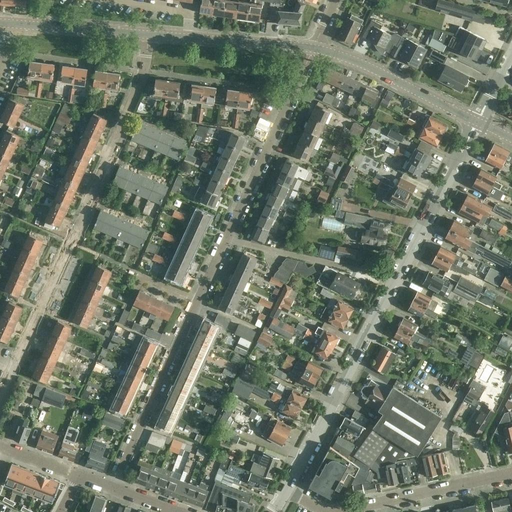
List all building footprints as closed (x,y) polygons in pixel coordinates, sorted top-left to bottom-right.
[(201,0),(200,13),(212,15),(213,0),(201,0)] [(213,0),(212,15),(224,16),(226,0),(213,0)] [(226,0),(224,16),(236,18),(238,1),(229,0),(226,0)] [(236,18),(247,20),(250,3),(238,1),(236,18)] [(302,13),(306,4),(298,1),(293,12),(278,11),(277,23),(284,24),(285,26),(289,26),(289,24),(301,25),(302,13)] [(437,2),(435,9),(472,20),(474,12),(437,2)] [(250,3),(247,20),(259,22),(262,5),(250,3)] [(347,18),(339,37),(351,42),(355,33),(359,35),(363,26),(361,25),(363,21),(351,15),(349,19),(347,18)] [(384,51),(389,53),(395,41),(391,39),(392,36),(380,29),(382,25),(371,20),(362,38),(363,37),(372,42),(372,43),(375,45),(376,47),(377,49),(379,51),(380,52),(382,53),(384,51)] [(455,36),(482,49),(486,41),(459,27),(455,36)] [(429,37),(425,44),(443,53),(447,45),(476,60),(482,49),(455,36),(448,34),(434,30),(432,38),(429,37)] [(426,49),(406,39),(402,46),(400,45),(393,57),(408,65),(409,63),(417,67),(426,49)] [(447,57),(433,50),(429,56),(443,64),(447,57)] [(40,79),(42,63),(30,62),(27,78),(40,79)] [(42,63),(40,79),(52,81),(54,65),(42,63)] [(446,65),(438,80),(460,91),(463,86),(466,85),(469,81),(467,79),(468,77),(446,65)] [(72,84),(75,68),(62,66),(60,82),(72,84)] [(75,68),(72,84),(85,86),(87,70),(75,68)] [(329,68),(323,80),(340,87),(345,76),(329,68)] [(105,89),(107,73),(95,71),(93,87),(105,89)] [(107,73),(105,89),(117,90),(120,75),(107,73)] [(356,81),(345,76),(340,87),(350,92),(356,81)] [(168,81),(155,80),(154,88),(152,87),(151,95),(149,95),(149,98),(161,100),(161,97),(165,97),(168,81)] [(165,97),(165,101),(183,103),(184,93),(179,92),(180,83),(168,81),(165,97)] [(367,86),(356,81),(350,92),(361,97),(367,86)] [(201,102),(204,87),(191,85),(189,101),(201,102)] [(361,97),(372,102),(370,107),(374,108),(380,98),(375,96),(378,91),(367,86),(361,97)] [(204,87),(201,102),(214,104),(216,88),(204,87)] [(17,95),(28,96),(29,89),(18,88),(17,95)] [(237,107),(240,92),(227,90),(227,96),(221,95),(219,108),(225,109),(225,106),(237,107)] [(240,92),(237,107),(250,109),(252,93),(240,92)] [(331,106),(334,99),(325,95),(322,103),(331,106)] [(6,110),(19,116),(24,105),(10,99),(6,110)] [(61,112),(69,116),(67,115),(71,107),(64,104),(61,112)] [(310,117),(324,124),(330,111),(316,105),(310,117)] [(348,115),(352,117),(356,109),(351,107),(348,115)] [(361,112),(356,109),(352,117),(357,120),(361,112)] [(19,116),(6,110),(1,121),(14,127),(19,116)] [(69,116),(61,112),(55,124),(63,127),(64,127),(69,116)] [(414,122),(420,125),(422,121),(416,118),(417,116),(412,113),(409,119),(414,122)] [(88,125),(102,131),(107,120),(93,114),(88,125)] [(318,136),(324,124),(310,117),(305,130),(318,136)] [(425,128),(441,136),(444,132),(445,133),(448,128),(446,127),(447,125),(431,117),(425,128)] [(373,120),(370,127),(377,131),(380,124),(373,120)] [(362,133),(364,128),(355,122),(352,128),(362,133)] [(63,127),(55,124),(52,132),(59,135),(63,127)] [(97,142),(102,131),(88,125),(84,135),(97,142)] [(209,128),(198,126),(197,131),(206,135),(209,128)] [(441,136),(425,128),(419,139),(436,147),(437,146),(438,146),(440,142),(439,141),(441,136)] [(2,141),(15,147),(20,136),(7,130),(2,141)] [(313,148),(318,136),(305,130),(299,142),(313,148)] [(194,138),(203,143),(206,135),(197,131),(194,138)] [(349,135),(342,132),(340,137),(347,140),(349,135)] [(227,144),(240,150),(245,138),(233,133),(227,144)] [(92,152),(97,142),(84,135),(79,146),(92,152)] [(49,138),(46,145),(53,148),(56,141),(49,138)] [(0,153),(10,158),(15,147),(2,141),(0,144),(0,153)] [(313,148),(299,142),(293,155),(307,161),(313,148)] [(389,147),(397,151),(404,155),(406,151),(391,143),(389,147)] [(511,152),(494,143),(490,152),(505,160),(511,164),(511,163),(511,152)] [(227,144),(222,156),(235,161),(240,150),(227,144)] [(88,163),(92,152),(79,146),(74,157),(88,163)] [(190,156),(192,157),(195,150),(190,147),(187,154),(190,156)] [(411,154),(409,158),(425,166),(428,162),(429,163),(432,158),(430,157),(431,156),(417,148),(413,155),(411,154)] [(505,160),(490,152),(485,161),(500,169),(505,160)] [(0,165),(5,168),(10,158),(0,153),(0,165)] [(331,157),(338,160),(346,164),(347,160),(340,157),(340,156),(333,153),(331,157)] [(190,156),(188,161),(194,164),(196,159),(192,157),(190,156)] [(222,156),(217,167),(230,173),(235,161),(222,156)] [(83,173),(88,163),(74,157),(69,167),(83,173)] [(338,160),(331,157),(329,161),(330,162),(327,168),(326,168),(324,174),(336,179),(342,167),(336,165),(338,160)] [(423,171),(425,166),(409,158),(407,162),(409,163),(405,170),(420,177),(420,176),(422,177),(424,172),(423,171)] [(281,171),(297,178),(298,177),(305,180),(308,171),(297,166),(298,165),(286,160),(281,171)] [(21,172),(28,175),(32,168),(24,165),(21,172)] [(348,165),(340,180),(347,183),(355,168),(348,165)] [(33,173),(42,177),(45,170),(36,166),(33,173)] [(78,184),(83,173),(69,167),(65,178),(78,184)] [(225,184),(230,173),(217,167),(212,178),(225,184)] [(477,177),(499,189),(501,184),(494,181),(496,177),(481,169),(477,177)] [(276,181),(276,182),(281,184),(292,189),(297,178),(281,171),(276,181)] [(329,177),(326,184),(332,187),(335,180),(329,177)] [(383,177),(380,181),(388,185),(390,181),(383,177)] [(499,189),(477,177),(472,186),(487,194),(497,199),(499,199),(503,191),(499,189)] [(73,195),(78,184),(65,178),(60,189),(73,195)] [(219,196),(225,184),(212,178),(207,190),(219,196)] [(415,186),(400,178),(397,185),(395,184),(394,184),(392,188),(410,197),(412,194),(414,193),(415,190),(414,188),(415,186)] [(193,184),(200,187),(202,182),(201,181),(196,179),(193,184)] [(410,197),(392,188),(388,185),(380,181),(378,186),(385,190),(385,189),(388,190),(383,201),(394,207),(396,203),(404,208),(405,206),(407,205),(409,202),(408,200),(410,197)] [(275,184),(271,193),(283,198),(287,200),(292,189),(281,184),(276,182),(275,184)] [(174,185),(171,192),(177,194),(180,187),(174,185)] [(219,196),(207,190),(206,190),(199,187),(194,198),(201,202),(214,207),(219,196)] [(69,205),(73,195),(60,189),(55,199),(69,205)] [(329,193),(322,190),(318,199),(325,202),(329,193)] [(271,193),(266,203),(278,209),(283,198),(271,193)] [(468,195),(463,203),(486,215),(487,216),(492,207),(468,195)] [(332,197),(329,208),(340,210),(342,200),(332,197)] [(4,204),(12,207),(15,201),(7,198),(4,204)] [(64,216),(69,205),(55,199),(50,210),(64,216)] [(273,219),(278,209),(266,203),(262,214),(273,219)] [(463,203),(459,212),(474,220),(483,225),(487,216),(486,215),(463,203)] [(511,217),(511,212),(496,204),(492,210),(511,220),(511,217)] [(64,216),(50,210),(45,221),(59,227),(64,216)] [(192,222),(205,228),(210,216),(197,211),(192,222)] [(285,212),(283,217),(292,221),(294,216),(292,215),(285,212)] [(372,220),(372,218),(346,212),(343,223),(356,226),(356,224),(364,224),(364,230),(363,230),(361,241),(384,247),(389,224),(372,220)] [(262,214),(257,225),(268,230),(273,233),(275,229),(270,226),(273,219),(262,214)] [(505,226),(494,221),(491,219),(488,224),(500,231),(505,234),(508,229),(504,227),(505,226)] [(450,229),(465,237),(467,232),(471,234),(473,230),(454,221),(450,229)] [(192,222),(187,233),(200,239),(205,228),(192,222)] [(257,225),(251,236),(253,237),(263,241),(266,235),(273,239),(276,234),(275,234),(273,233),(268,230),(257,225)] [(277,230),(275,234),(276,234),(282,237),(284,232),(277,229),(277,230)] [(450,229),(445,238),(474,253),(476,249),(484,253),(483,255),(508,268),(511,261),(496,254),(491,251),(488,250),(484,247),(475,243),(465,237),(450,229)] [(496,238),(482,230),(479,235),(493,243),(496,238)] [(187,233),(182,244),(195,250),(200,239),(187,233)] [(253,237),(250,242),(262,245),(263,241),(253,237)] [(182,244),(177,255),(190,261),(195,250),(182,244)] [(355,259),(357,250),(343,247),(343,248),(338,247),(337,255),(355,259)] [(436,255),(448,261),(452,263),(456,265),(458,260),(463,263),(465,259),(452,252),(441,247),(436,255)] [(238,265),(251,270),(256,259),(244,253),(238,265)] [(185,271),(190,261),(177,255),(172,266),(185,271)] [(448,261),(436,255),(432,264),(447,272),(449,268),(457,272),(458,271),(468,276),(470,273),(456,265),(452,263),(448,261)] [(292,272),(293,272),(298,261),(286,258),(281,263),(282,264),(292,272)] [(293,272),(296,274),(308,268),(305,262),(298,261),(293,272)] [(289,278),(292,272),(282,264),(278,268),(278,269),(289,278)] [(498,285),(503,275),(483,264),(479,271),(486,276),(484,279),(498,287),(499,285),(498,285)] [(238,265),(233,276),(246,281),(251,270),(238,265)] [(296,274),(304,278),(316,271),(312,265),(308,268),(296,274)] [(185,271),(172,266),(167,277),(180,283),(185,271)] [(348,278),(325,267),(316,283),(339,295),(341,290),(353,297),(359,284),(353,281),(354,280),(349,277),(348,278)] [(283,282),(286,284),(289,278),(278,269),(275,273),(273,277),(278,279),(283,282)] [(425,277),(423,282),(424,282),(423,284),(439,292),(437,294),(447,299),(454,285),(446,282),(429,273),(427,277),(425,277)] [(498,285),(499,285),(511,292),(511,280),(503,275),(498,285)] [(233,276),(228,286),(241,292),(246,281),(233,276)] [(458,282),(480,294),(483,287),(461,276),(458,282)] [(480,294),(458,282),(455,288),(477,300),(480,294)] [(278,300),(291,307),(294,300),(288,297),(293,288),(285,285),(278,300)] [(228,286),(223,297),(236,303),(241,292),(228,286)] [(334,293),(323,287),(320,293),(331,299),(334,293)] [(486,288),(483,294),(494,300),(497,294),(486,288)] [(151,296),(139,291),(133,304),(145,309),(151,296)] [(413,301),(433,311),(438,303),(430,299),(431,298),(418,291),(413,301)] [(145,309),(156,314),(162,302),(151,296),(145,309)] [(218,308),(231,314),(233,309),(238,311),(241,305),(236,303),(223,297),(218,308)] [(331,299),(327,308),(333,311),(347,318),(352,308),(332,298),(331,299)] [(291,307),(278,300),(270,315),(277,319),(281,312),(287,315),(291,307)] [(433,311),(413,301),(408,310),(421,317),(424,312),(431,316),(435,318),(438,314),(433,311)] [(174,307),(162,302),(156,314),(168,320),(174,307)] [(325,307),(320,316),(327,320),(342,328),(347,318),(333,311),(327,308),(325,307)] [(131,328),(134,322),(126,319),(129,312),(124,310),(118,322),(131,328)] [(217,313),(215,319),(228,325),(230,319),(217,313)] [(270,315),(262,330),(267,333),(270,327),(292,338),(294,334),(296,329),(277,319),(270,315)] [(404,318),(399,328),(429,343),(431,339),(414,330),(417,325),(404,318)] [(215,319),(213,324),(218,327),(217,327),(225,331),(228,325),(215,319)] [(205,321),(200,333),(212,339),(217,327),(218,327),(213,324),(205,321)] [(134,322),(131,328),(139,332),(142,326),(134,322)] [(430,327),(422,323),(419,328),(427,332),(430,327)] [(255,332),(239,324),(235,333),(251,340),(255,332)] [(117,326),(111,340),(122,345),(124,341),(119,339),(124,329),(117,326)] [(333,348),(338,337),(318,327),(315,332),(308,329),(306,334),(318,340),(333,348)] [(159,341),(161,335),(147,328),(145,334),(159,341)] [(410,339),(417,343),(427,347),(429,343),(399,328),(394,337),(407,344),(410,339)] [(256,342),(268,348),(274,338),(262,332),(256,342)] [(200,333),(194,344),(207,350),(212,339),(200,333)] [(333,348),(318,340),(306,334),(304,338),(310,342),(310,341),(316,344),(312,350),(327,358),(333,348)] [(455,340),(469,347),(472,341),(458,334),(455,340)] [(511,342),(511,339),(503,334),(498,343),(509,349),(511,342)] [(144,339),(139,350),(152,356),(157,344),(144,339)] [(202,362),(207,350),(194,344),(189,356),(202,362)] [(372,366),(385,373),(396,354),(382,347),(372,366)] [(403,356),(406,352),(398,347),(395,351),(403,356)] [(146,368),(152,356),(139,350),(134,362),(146,368)] [(461,361),(468,364),(468,363),(477,368),(484,356),(475,351),(472,357),(466,353),(461,361)] [(244,358),(235,354),(232,361),(241,365),(244,358)] [(197,373),(202,362),(189,356),(184,367),(197,373)] [(285,361),(292,365),(294,360),(287,356),(285,361)] [(292,365),(285,361),(282,366),(289,370),(292,365)] [(306,366),(296,361),(294,366),(317,378),(322,368),(309,361),(306,366)] [(141,379),(146,368),(134,362),(128,373),(141,379)] [(317,378),(294,366),(291,371),(297,373),(294,378),(312,387),(317,378)] [(192,384),(197,373),(184,367),(179,379),(192,384)] [(276,369),(273,374),(284,380),(287,374),(276,369)] [(464,381),(469,384),(475,373),(469,370),(464,381)] [(136,390),(141,379),(128,373),(123,385),(136,390)] [(240,376),(232,391),(247,399),(252,392),(269,401),(270,398),(273,393),(268,391),(267,391),(254,384),(240,376)] [(186,396),(192,384),(179,379),(174,390),(186,396)] [(378,388),(379,386),(371,381),(367,386),(363,386),(361,390),(362,393),(362,394),(361,396),(367,399),(368,398),(381,405),(388,395),(378,388)] [(272,383),(268,391),(273,393),(300,407),(306,397),(291,389),(286,386),(283,392),(276,388),(277,385),(272,383)] [(89,393),(92,387),(87,384),(86,385),(88,385),(82,396),(88,399),(91,393),(89,393)] [(131,402),(136,390),(123,385),(118,396),(131,402)] [(45,388),(37,386),(36,391),(43,394),(45,388)] [(466,395),(477,402),(483,393),(471,386),(466,395)] [(381,405),(378,410),(383,413),(374,426),(373,426),(367,433),(366,432),(364,434),(363,433),(360,437),(346,456),(355,462),(358,458),(370,467),(375,461),(382,466),(395,463),(395,462),(396,459),(418,456),(417,455),(441,417),(392,387),(388,395),(381,405)] [(66,396),(46,388),(42,397),(51,401),(50,403),(62,407),(66,396)] [(181,407),(186,396),(174,390),(168,402),(181,407)] [(480,434),(503,397),(491,391),(479,410),(483,412),(480,416),(478,415),(475,419),(473,418),(468,426),(480,434)] [(300,407),(273,393),(270,398),(283,405),(280,410),(295,418),(300,407)] [(131,402),(118,396),(112,408),(125,414),(131,402)] [(176,419),(181,407),(168,402),(163,413),(176,419)] [(82,415),(91,419),(95,407),(86,404),(82,415)] [(508,412),(504,413),(494,432),(505,437),(509,453),(511,451),(511,426),(511,423),(508,412)] [(158,425),(171,431),(176,419),(163,413),(158,425)] [(281,445),(291,427),(271,416),(271,417),(264,413),(262,417),(268,421),(261,435),(281,445)] [(373,426),(375,423),(369,418),(363,427),(345,418),(340,427),(342,428),(360,437),(363,433),(364,434),(366,432),(367,433),(373,426)] [(14,439),(25,443),(31,428),(26,427),(28,421),(21,419),(19,424),(14,439)] [(463,431),(452,424),(449,430),(460,436),(463,431)] [(67,431),(58,456),(73,461),(77,451),(73,450),(74,446),(73,446),(78,433),(78,432),(78,431),(78,430),(77,430),(68,427),(67,431)] [(342,428),(333,447),(346,456),(360,437),(342,428)] [(36,447),(52,453),(58,436),(48,432),(42,430),(36,447)] [(255,438),(236,430),(235,434),(253,441),(255,438)] [(150,437),(161,441),(164,435),(152,431),(150,437)] [(237,437),(227,433),(225,438),(235,443),(237,437)] [(161,441),(150,437),(147,443),(163,449),(165,443),(161,441)] [(95,440),(85,466),(102,472),(107,458),(101,456),(106,444),(95,440)] [(330,446),(312,481),(309,486),(331,498),(333,492),(337,493),(338,493),(342,493),(344,493),(344,492),(343,492),(352,476),(355,477),(360,467),(330,446)] [(226,457),(232,459),(234,456),(234,453),(228,451),(226,457)] [(443,452),(433,455),(437,475),(448,472),(443,452)] [(264,453),(262,457),(254,454),(251,460),(253,461),(259,464),(265,466),(265,465),(275,468),(279,458),(264,453)] [(433,455),(418,458),(419,463),(423,463),(426,477),(437,475),(433,455)] [(230,464),(235,466),(238,457),(234,456),(232,459),(230,464)] [(223,457),(219,468),(225,470),(230,459),(223,457)] [(360,467),(367,472),(367,471),(370,468),(370,467),(358,458),(355,462),(355,463),(360,467)] [(415,465),(413,459),(395,462),(395,463),(399,483),(410,480),(407,466),(415,465)] [(144,487),(151,469),(152,465),(139,460),(137,465),(141,466),(138,474),(136,473),(132,483),(144,487)] [(253,461),(250,469),(271,478),(275,468),(265,465),(265,466),(259,464),(253,461)] [(370,468),(377,473),(385,471),(389,485),(399,483),(395,463),(382,466),(375,461),(370,467),(370,468)] [(14,488),(22,468),(12,464),(4,484),(13,488),(14,488)] [(269,480),(244,470),(235,466),(230,464),(225,474),(222,482),(222,483),(231,486),(234,477),(265,489),(269,480)] [(360,467),(359,469),(351,484),(354,485),(352,486),(354,495),(376,492),(375,484),(369,485),(369,483),(367,483),(367,482),(363,481),(367,472),(360,467)] [(13,488),(12,492),(22,496),(24,492),(24,491),(31,471),(22,468),(14,488),(13,488)] [(221,483),(222,483),(222,482),(225,474),(224,473),(225,470),(219,468),(214,480),(215,482),(220,484),(221,483)] [(144,487),(154,491),(160,473),(151,469),(144,487)] [(154,491),(163,495),(170,477),(171,472),(162,469),(160,473),(154,491)] [(33,495),(41,475),(31,471),(24,491),(24,492),(33,495)] [(43,499),(50,478),(41,475),(33,495),(43,499)] [(163,495),(173,498),(179,480),(170,477),(163,495)] [(60,482),(50,478),(43,499),(53,502),(60,482)] [(173,498),(182,502),(189,484),(179,480),(173,498)] [(214,511),(247,511),(248,511),(251,511),(250,511),(251,511),(252,508),(252,504),(249,503),(252,495),(220,484),(215,482),(205,508),(215,511),(214,511)] [(199,487),(192,505),(202,509),(208,491),(204,489),(205,484),(200,483),(199,487)] [(182,502),(192,505),(199,487),(189,484),(182,502)] [(102,511),(107,500),(97,496),(90,511),(102,511)] [(511,511),(511,508),(510,508),(508,498),(492,502),(493,511),(511,511)]
